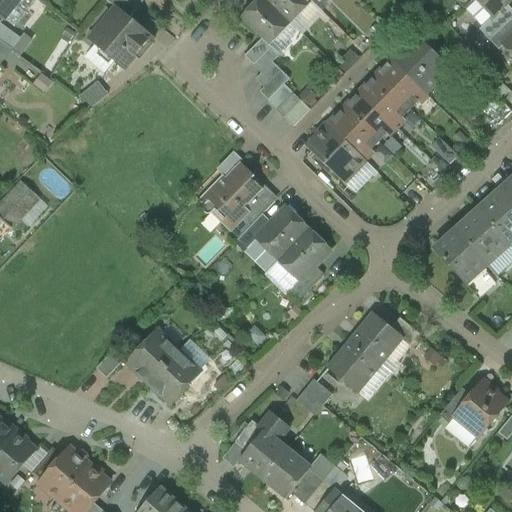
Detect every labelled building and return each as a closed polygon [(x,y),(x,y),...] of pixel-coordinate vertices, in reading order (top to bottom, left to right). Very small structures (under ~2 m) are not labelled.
[(0,0),(0,18),(3,21),(15,6),(17,7),(22,0),(0,0)] [(137,10),(124,0),(104,0),(115,9),(116,8),(130,20),(137,10)] [(291,25),(265,0),(259,0),(241,19),(262,40),(269,47),(270,47),(291,25)] [(310,2),(308,0),(265,0),(291,25),(312,3),(311,2),(310,2)] [(511,0),(475,0),(465,10),(482,28),(492,19),(493,19),(507,6),(511,1),(511,0)] [(511,10),(507,6),(493,19),(492,19),(482,28),(479,31),(490,42),(511,21),(511,20),(511,10)] [(115,9),(89,41),(100,50),(100,51),(113,61),(125,70),(141,51),(143,53),(154,40),(130,20),(116,8),(115,9)] [(511,21),(490,42),(499,51),(504,46),(504,45),(511,37),(511,21)] [(21,40),(0,24),(0,41),(12,51),(21,40)] [(262,40),(245,57),(253,65),(254,66),(271,48),(270,47),(269,47),(262,40)] [(429,56),(412,40),(391,62),(424,93),(426,95),(450,71),(432,53),(429,56)] [(12,51),(0,41),(0,59),(3,62),(12,51)] [(271,48),(254,66),(253,65),(252,66),(261,75),(273,63),(273,64),(280,56),(271,48)] [(424,93),(391,62),(382,71),(385,74),(379,81),(410,111),(418,103),(416,101),(424,93)] [(261,75),(256,81),(264,89),(281,72),(273,64),(273,63),(261,75)] [(264,89),(261,93),(269,101),(284,86),(285,85),(289,80),(281,72),(264,89)] [(510,93),(490,73),(481,83),(501,102),(510,93)] [(410,111),(379,81),(373,88),(369,84),(360,94),(392,125),(401,117),(403,119),(410,111)] [(98,83),(80,98),(93,108),(108,96),(98,83)] [(293,94),(284,86),(265,106),(273,114),(293,94)] [(302,102),(293,94),(273,114),(282,122),(302,102)] [(392,125),(360,94),(351,103),(354,106),(348,113),(379,143),(386,136),(384,134),(392,125)] [(310,111),(302,102),(282,122),(291,131),(310,111)] [(379,143),(348,113),(341,120),(338,117),(329,126),(361,158),(369,149),(371,151),(379,143)] [(361,158),(329,126),(308,148),(338,177),(346,168),(353,175),(365,162),(361,158)] [(433,147),(450,163),(458,155),(440,139),(433,147)] [(227,178),(241,164),(242,163),(234,154),(218,170),(227,178)] [(227,178),(207,198),(218,208),(218,214),(233,229),(242,220),(253,209),(249,205),(261,192),(260,191),(251,182),(255,178),(241,164),(227,178)] [(511,181),(501,192),(511,203),(511,181)] [(21,183),(0,205),(0,218),(4,223),(19,237),(47,208),(21,183)] [(261,192),(249,205),(253,209),(242,220),(250,229),(263,216),(275,203),(261,190),(260,191),(261,192)] [(511,203),(501,192),(479,212),(508,244),(511,240),(511,203)] [(272,224),(256,240),(257,241),(278,262),(309,230),(287,209),(272,224)] [(479,212),(457,232),(487,266),(510,246),(508,244),(479,212)] [(250,229),(238,242),(247,251),(257,241),(256,240),(272,224),(263,216),(250,229)] [(309,230),(278,262),(299,282),(300,283),(315,268),(331,252),(309,230)] [(457,232),(434,252),(465,286),(487,266),(457,232)] [(315,268),(300,283),(299,282),(289,293),(299,302),(324,276),(315,268)] [(373,314),(358,332),(359,333),(351,343),(381,368),(403,341),(400,339),(401,337),(392,329),(373,314)] [(420,336),(400,319),(392,329),(401,337),(400,339),(403,341),(410,347),(420,336)] [(157,332),(127,364),(149,385),(179,353),(157,332)] [(381,368),(351,343),(343,352),(342,352),(327,370),(358,395),(381,368)] [(115,351),(97,370),(107,380),(125,361),(115,351)] [(200,373),(179,353),(149,385),(170,406),(189,387),(201,374),(200,373)] [(201,374),(189,387),(198,396),(216,377),(206,367),(200,373),(201,374)] [(333,396),(314,381),(305,391),(324,407),(333,396)] [(472,397),(455,417),(456,418),(470,429),(472,426),(482,435),(506,405),(482,385),(472,397)] [(472,397),(462,389),(439,417),(449,425),(456,418),(455,417),(472,397)] [(324,407),(305,391),(296,402),(300,405),(315,418),(324,407)] [(292,399),(285,407),(292,414),(294,411),(300,405),(296,402),(292,399)] [(315,418),(300,405),(294,411),(310,424),(315,418)] [(511,417),(498,434),(507,441),(511,435),(511,417)] [(247,453),(240,461),(264,480),(288,451),(278,444),(290,429),(276,418),(264,432),(247,453)] [(0,422),(0,452),(16,433),(11,429),(9,430),(0,422)] [(264,432),(252,422),(236,443),(237,444),(247,453),(264,432)] [(22,437),(16,433),(0,452),(0,477),(8,484),(23,467),(35,452),(20,439),(22,437)] [(247,453),(237,444),(224,460),(234,468),(240,461),(247,453)] [(35,452),(23,467),(32,474),(33,474),(50,454),(41,446),(35,452)] [(50,454),(33,474),(42,482),(61,459),(52,451),(50,454)] [(76,458),(68,451),(61,459),(42,482),(50,489),(51,495),(60,503),(90,467),(84,462),(85,460),(85,458),(81,455),(79,455),(76,458)] [(288,451),(264,480),(287,499),(291,494),(310,471),(311,470),(288,451)] [(90,467),(60,503),(70,511),(87,511),(94,504),(111,484),(90,467)] [(346,479),(335,469),(324,482),(335,491),(346,479)] [(310,471),(291,494),(305,505),(324,482),(310,471)] [(415,499),(391,478),(383,487),(408,508),(415,499)] [(324,482),(305,505),(313,511),(318,511),(324,505),(335,492),(335,491),(324,482)] [(186,511),(160,489),(140,511),(186,511)] [(335,492),(324,505),(332,511),(333,511),(344,499),(335,492)] [(358,511),(344,499),(333,511),(358,511)]
